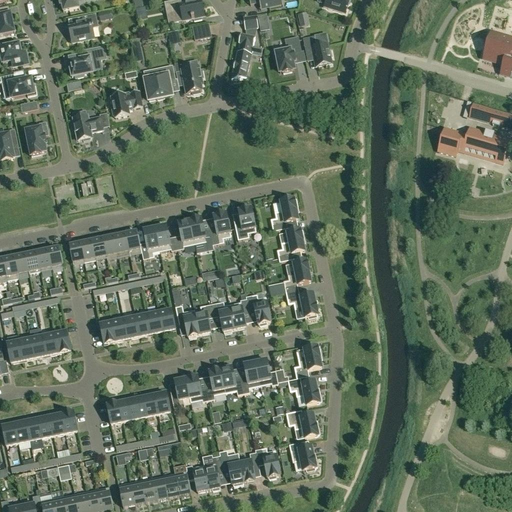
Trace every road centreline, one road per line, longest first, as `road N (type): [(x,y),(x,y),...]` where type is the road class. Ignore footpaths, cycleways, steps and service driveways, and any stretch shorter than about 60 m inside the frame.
road 1 (residential): [(0,244),(304,183),(337,329)]
road 2 (residential): [(0,398),(79,389),(98,373),(337,329)]
road 3 (residential): [(207,511),(330,481),(337,329)]
road 4 (residential): [(215,106),(343,82),(371,0)]
road 5 (residential): [(71,167),(156,123),(215,106)]
